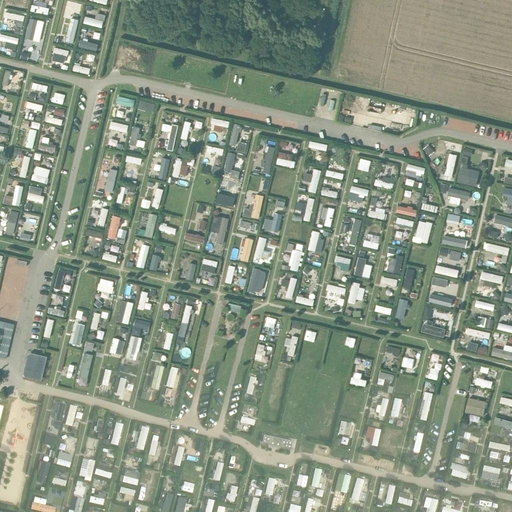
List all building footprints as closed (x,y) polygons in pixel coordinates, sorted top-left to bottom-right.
[(460,167),(457,182),(476,187),(479,172),(460,167)] [(228,303),(226,310),(239,313),(240,306),(228,303)] [(0,356),(6,358),(13,325),(0,321),(0,356)] [(22,374),(24,377),(40,381),(46,357),(29,353),(26,355),(22,374)] [(468,398),(465,412),(483,416),(486,402),(468,398)] [(263,435),(262,443),(291,449),(292,441),(263,435)]
